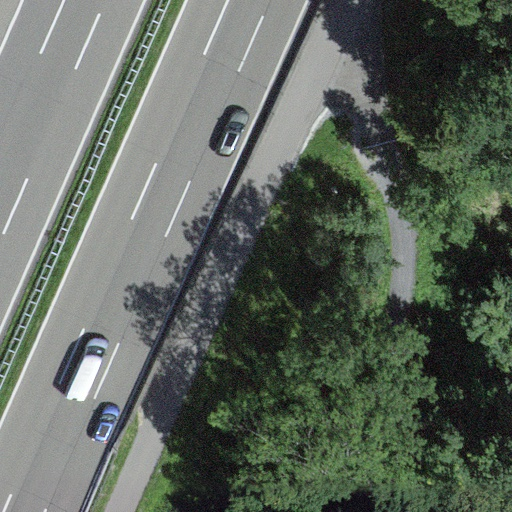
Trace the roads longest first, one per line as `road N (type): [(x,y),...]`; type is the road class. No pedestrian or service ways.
road 1 (motorway): [(28,511),(252,0)]
road 2 (track): [(350,511),(372,452),(406,279),(395,182),(347,15)]
road 3 (motorway): [(87,0),(0,198)]
